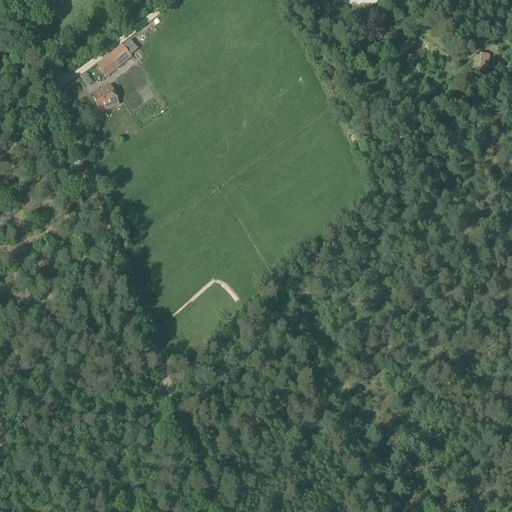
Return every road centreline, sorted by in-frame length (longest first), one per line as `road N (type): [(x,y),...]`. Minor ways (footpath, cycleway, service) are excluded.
road 1 (track): [(217,511),(20,0)]
road 2 (track): [(173,0),(57,91)]
